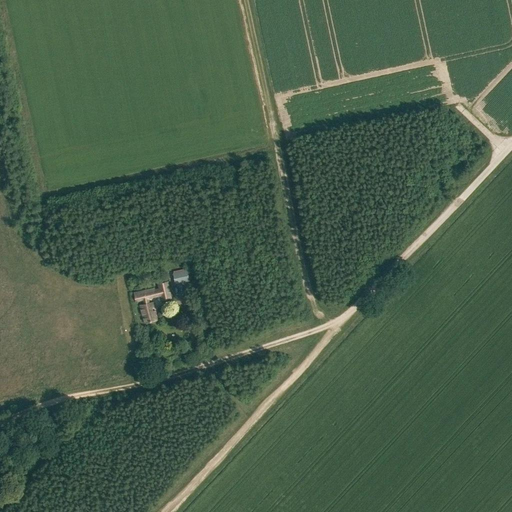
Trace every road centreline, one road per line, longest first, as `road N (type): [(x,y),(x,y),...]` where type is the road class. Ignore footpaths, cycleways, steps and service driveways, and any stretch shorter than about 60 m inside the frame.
road 1 (track): [(164,511),(346,317),(0,424)]
road 2 (track): [(245,0),(318,329)]
road 3 (unclassified): [(346,317),(511,145)]
